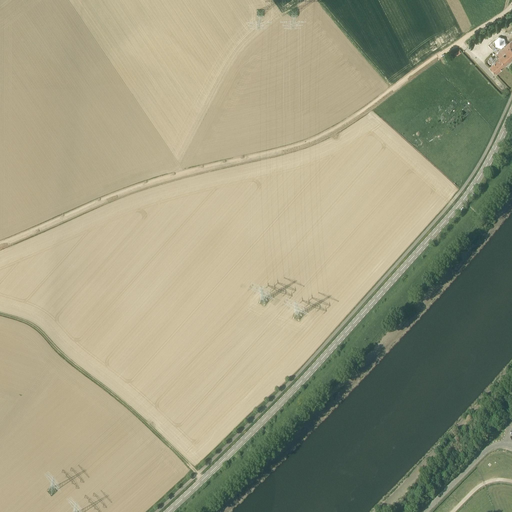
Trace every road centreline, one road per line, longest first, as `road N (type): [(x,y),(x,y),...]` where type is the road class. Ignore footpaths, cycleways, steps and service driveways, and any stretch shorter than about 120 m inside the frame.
road 1 (unclassified): [(0,245),(143,185),(326,137),(511,6)]
road 2 (secondary): [(168,511),(457,207),(511,112)]
road 3 (track): [(203,479),(28,322),(0,314)]
